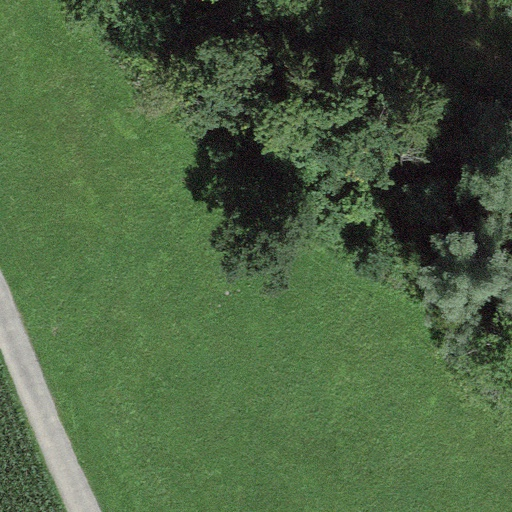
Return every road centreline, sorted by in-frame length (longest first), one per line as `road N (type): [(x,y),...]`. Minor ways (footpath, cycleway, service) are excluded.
road 1 (track): [(0,307),(105,511)]
road 2 (track): [(511,67),(454,54),(392,0)]
